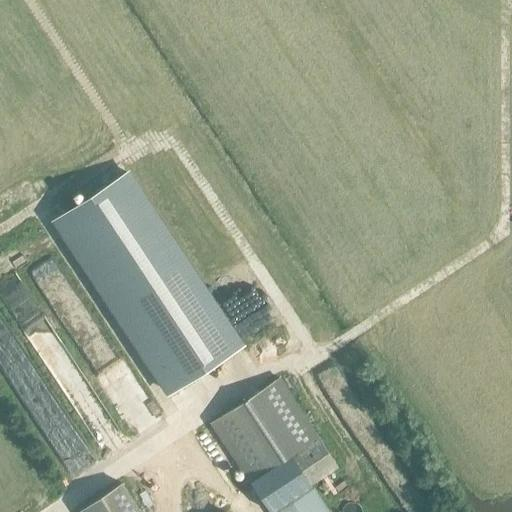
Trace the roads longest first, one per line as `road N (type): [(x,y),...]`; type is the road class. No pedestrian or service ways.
road 1 (track): [(29,0),(132,154),(171,133),(397,490)]
road 2 (track): [(142,453),(255,372),(313,356),(501,225),(511,7)]
